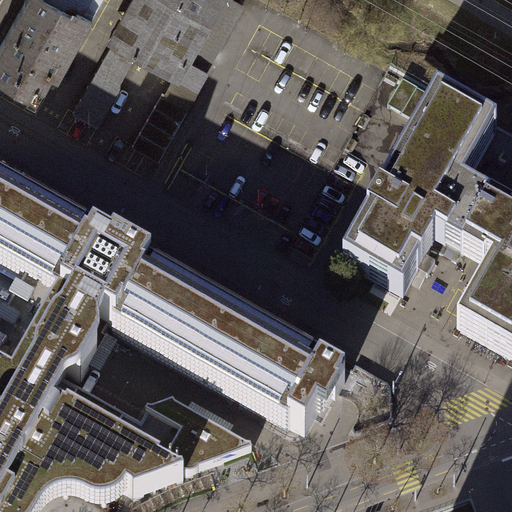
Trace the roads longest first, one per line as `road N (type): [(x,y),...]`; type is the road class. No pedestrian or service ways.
road 1 (residential): [(0,135),(475,403),(497,442)]
road 2 (residential): [(312,511),(497,442)]
